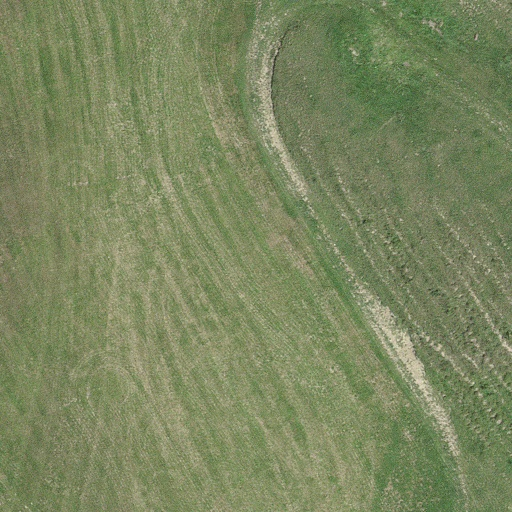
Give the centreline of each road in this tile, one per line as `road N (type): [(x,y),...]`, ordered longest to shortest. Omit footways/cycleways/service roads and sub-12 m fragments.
road 1 (track): [(465,511),(437,411),(262,126),(252,86),(256,53),(274,15),(299,0)]
road 2 (track): [(375,0),(511,74)]
